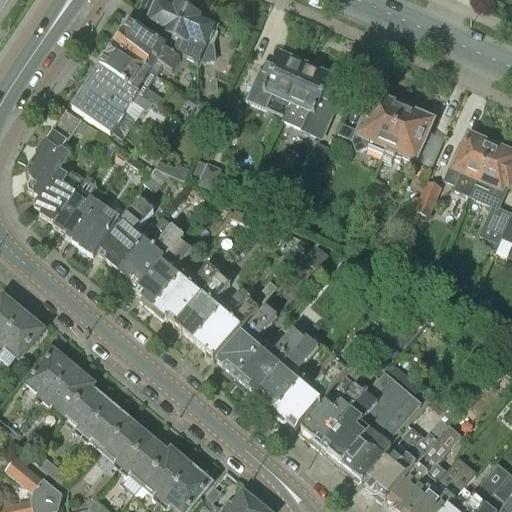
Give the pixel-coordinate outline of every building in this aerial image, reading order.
[(198,71),(200,66),(214,65),(212,47),(217,36),(214,33),(216,28),(201,21),(202,19),(173,6),(172,9),(156,3),(156,4),(146,0),(144,0),(138,14),(135,12),(128,23),(148,36),(150,33),(177,45),(173,54),(185,62),(193,66),(193,67),(198,71)] [(123,37),(121,40),(117,39),(113,45),(115,49),(114,50),(153,77),(160,68),(172,75),(180,63),(165,53),(127,27),(121,36),(123,37)] [(146,88),(153,77),(114,50),(112,53),(111,53),(109,53),(107,54),(105,57),(105,59),(106,61),(105,63),(103,62),(98,70),(152,107),(158,99),(150,94),(151,92),(146,88)] [(286,110),(304,69),(279,57),(275,65),(269,62),(263,76),(269,79),(262,94),(273,99),(271,103),(286,110)] [(330,80),(304,69),(286,110),(287,110),(281,125),(302,134),(303,133),(321,141),(340,97),(331,93),(333,90),(327,88),(330,80)] [(147,115),(152,107),(98,70),(99,71),(92,81),(88,82),(85,85),(86,89),(85,91),(125,118),(124,118),(136,126),(144,113),(147,115)] [(76,99),(76,103),(70,113),(110,139),(124,118),(125,118),(85,91),(83,94),(79,95),(76,99)] [(356,156),(367,151),(383,158),(403,112),(374,100),(358,135),(341,127),(337,138),(351,145),(356,156)] [(403,112),(383,158),(398,165),(400,161),(412,166),(413,164),(415,165),(432,125),(403,112)] [(62,153),(74,135),(83,140),(90,131),(66,115),(36,160),(37,160),(28,173),(30,184),(27,188),(26,188),(27,193),(28,193),(33,197),(40,202),(59,175),(71,159),(62,153)] [(83,140),(79,147),(87,153),(98,137),(90,131),(83,140)] [(477,184),(492,149),(489,148),(488,145),(481,142),(479,143),(468,138),(456,166),(451,165),(443,184),(456,190),(454,194),(469,201),(476,185),(477,184)] [(131,159),(118,150),(110,145),(101,159),(109,165),(114,156),(127,165),(131,159)] [(329,152),(317,146),(306,169),(319,174),(329,152)] [(494,150),(492,149),(477,184),(476,185),(469,201),(492,211),(479,240),(498,249),(501,242),(510,221),(511,218),(498,212),(507,191),(509,192),(511,185),(511,157),(505,155),(504,152),(496,149),(494,150)] [(137,158),(151,168),(157,159),(143,150),(137,158)] [(152,174),(131,159),(127,165),(148,180),(152,174)] [(192,178),(199,181),(196,188),(211,195),(220,172),(206,166),(206,167),(199,164),(192,178)] [(142,187),(155,197),(169,179),(162,177),(162,178),(154,172),(153,174),(152,174),(148,180),(142,187)] [(34,211),(41,215),(39,218),(53,227),(74,198),(74,197),(63,189),(68,180),(59,175),(40,202),(34,211)] [(440,191),(426,185),(414,214),(428,220),(440,191)] [(86,206),(74,198),(53,227),(52,229),(66,238),(65,239),(72,244),(98,207),(89,202),(86,206)] [(222,222),(233,208),(223,203),(217,200),(209,210),(222,222)] [(97,261),(117,278),(153,234),(144,226),(153,215),(138,202),(117,232),(120,234),(97,261)] [(76,249),(92,261),(114,230),(119,221),(98,207),(72,244),(72,245),(76,248),(76,249)] [(273,225),(292,234),(300,215),(288,210),(287,212),(280,209),(273,225)] [(230,221),(243,227),(249,230),(253,221),(247,219),(247,218),(235,213),(230,221)] [(511,221),(510,221),(501,242),(511,247),(511,221)] [(287,237),(268,228),(264,236),(283,245),(287,237)] [(117,278),(137,294),(179,244),(180,245),(183,241),(171,230),(162,241),(153,234),(117,278)] [(348,238),(341,255),(355,261),(362,244),(348,238)] [(191,255),(180,245),(179,244),(137,294),(134,297),(142,304),(139,308),(152,319),(185,280),(176,273),(191,255)] [(333,264),(316,249),(305,262),(323,277),(333,264)] [(338,269),(353,281),(361,270),(346,258),(338,269)] [(376,266),(385,270),(388,263),(379,259),(376,266)] [(370,268),(362,278),(372,285),(380,275),(370,268)] [(192,287),(185,280),(152,319),(163,329),(166,324),(173,330),(217,279),(217,278),(218,278),(208,269),(192,287)] [(183,336),(195,347),(225,312),(216,304),(230,289),(217,278),(217,279),(173,330),(173,331),(172,332),(181,339),(183,336)] [(262,307),(276,291),(270,285),(256,301),(262,307)] [(428,305),(427,305),(419,300),(414,308),(422,314),(427,307),(428,305)] [(0,344),(22,318),(2,301),(0,303),(0,344)] [(232,318),(225,312),(195,347),(206,356),(204,359),(212,366),(258,312),(246,302),(232,318)] [(215,368),(235,385),(265,350),(270,345),(261,338),(276,321),(264,310),(215,368)] [(438,328),(446,318),(440,313),(432,323),(438,328)] [(42,335),(22,318),(0,344),(0,356),(3,356),(6,353),(18,363),(42,335)] [(273,357),(265,350),(235,385),(253,401),(303,344),(292,334),(273,357)] [(312,391),(304,384),(274,419),(295,436),(368,350),(355,339),(312,391)] [(303,344),(253,401),(274,419),(304,384),(296,377),(318,351),(305,341),(303,344)] [(41,409),(72,372),(52,355),(26,387),(38,397),(35,401),(35,404),(41,409)] [(511,365),(508,362),(492,382),(497,386),(502,379),(511,387),(511,365)] [(392,367),(377,383),(365,398),(317,454),(337,471),(412,384),(392,367)] [(92,389),(72,372),(41,409),(47,414),(50,413),(53,410),(65,420),(88,392),(89,393),(92,389)] [(354,390),(345,382),(324,407),(297,438),(317,454),(365,398),(354,390)] [(361,484),(390,450),(387,448),(421,408),(413,401),(421,392),(412,384),(337,471),(354,484),(356,481),(361,484)] [(88,392),(65,420),(78,430),(74,434),(74,437),(81,443),(109,410),(89,393),(88,392)] [(453,408),(445,417),(454,425),(462,415),(453,408)] [(128,426),(109,410),(81,443),(86,448),(89,447),(92,443),(105,454),(128,426)] [(410,432),(392,453),(364,487),(365,493),(371,498),(376,498),(384,504),(385,505),(444,436),(448,432),(449,431),(440,424),(423,410),(407,429),(410,432)] [(16,439),(0,425),(0,436),(10,445),(10,444),(11,445),(16,439)] [(147,442),(128,426),(105,454),(117,464),(114,468),(113,471),(119,476),(147,442)] [(448,432),(444,436),(385,505),(393,511),(391,511),(413,511),(433,489),(444,476),(436,469),(460,442),(448,432)] [(167,459),(147,442),(119,476),(125,481),(129,480),(132,477),(144,487),(168,459),(167,459)] [(30,461),(31,462),(40,470),(48,461),(38,451),(30,461)] [(168,459),(144,487),(156,497),(153,500),(152,504),(159,509),(190,472),(170,455),(167,459),(168,459)] [(42,485),(24,470),(15,462),(5,474),(33,498),(32,504),(0,510),(0,511),(57,511),(60,500),(42,485)] [(41,470),(50,478),(55,472),(46,464),(41,470)] [(454,504),(447,511),(480,511),(493,497),(494,498),(509,479),(498,469),(473,498),(464,508),(456,502),(454,504)] [(64,480),(55,472),(50,478),(59,486),(64,480)] [(190,511),(210,489),(190,472),(159,509),(161,511),(168,511),(171,510),(173,511),(190,511)] [(494,498),(493,497),(480,511),(501,511),(505,508),(511,499),(511,480),(509,479),(494,498)] [(443,498),(434,490),(433,489),(413,511),(447,511),(454,504),(445,496),(443,498)] [(214,492),(206,501),(212,506),(220,497),(214,492)] [(226,507),(221,511),(259,511),(243,498),(233,510),(229,507),(226,507)]
